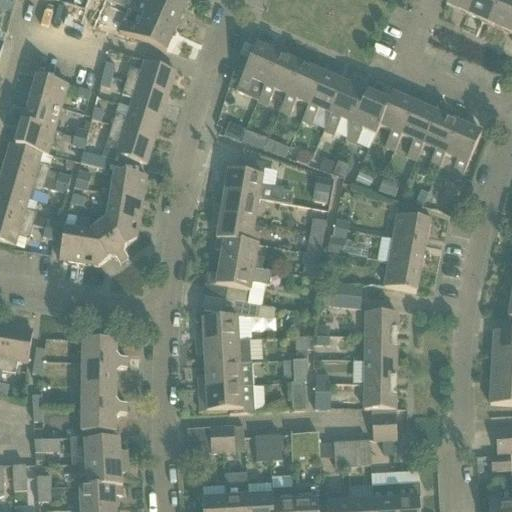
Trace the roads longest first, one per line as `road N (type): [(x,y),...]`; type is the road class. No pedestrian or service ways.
road 1 (residential): [(459,511),(471,270),(493,176),(511,137)]
road 2 (residential): [(166,316),(204,77),(233,0)]
road 3 (residential): [(164,511),(158,428),(166,316)]
road 4 (residential): [(511,124),(403,68),(427,0)]
road 5 (residential): [(166,316),(0,290)]
